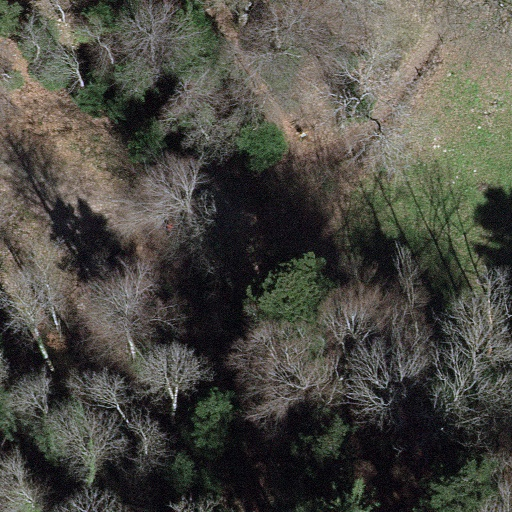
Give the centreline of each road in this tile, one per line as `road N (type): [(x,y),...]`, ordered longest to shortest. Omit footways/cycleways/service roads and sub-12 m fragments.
road 1 (track): [(335,167),(98,227)]
road 2 (track): [(448,0),(335,167)]
